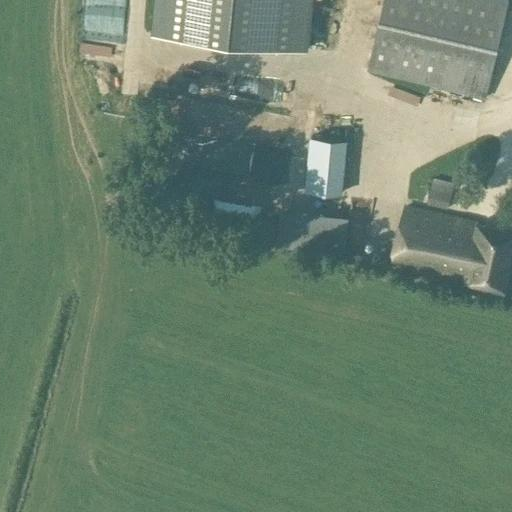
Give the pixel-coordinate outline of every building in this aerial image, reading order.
[(304,50),(308,0),(158,0),(155,34),(304,50)] [(383,0),(367,72),(486,99),(508,0),(383,0)] [(311,136),(306,191),(327,193),(331,138),(311,136)] [(427,202),(448,207),(453,183),(434,178),(427,202)] [(464,280),(505,289),(511,255),(511,230),(477,223),(405,207),(392,265),(464,281),(464,280)] [(272,211),(270,247),(339,250),(341,214),(272,211)]
